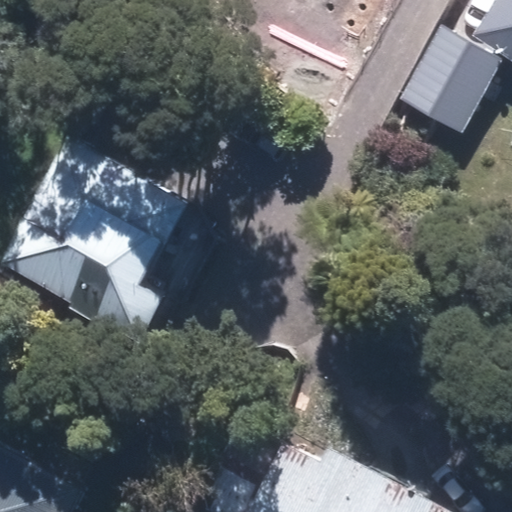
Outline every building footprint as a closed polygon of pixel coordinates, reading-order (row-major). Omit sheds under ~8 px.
[(246,0),(216,51),(266,81),(255,99),(317,136),(363,59),(310,28),(326,0),(246,0)] [(511,0),(497,0),(473,39),(511,63),(511,0)] [(443,46),(412,104),(448,123),(479,65),(443,46)] [(71,143),(0,263),(0,265),(138,346),(170,291),(150,279),(189,212),(71,143)] [(287,443),(250,511),(443,511),(326,450),(320,461),(287,443)] [(0,511),(69,511),(81,490),(0,446),(0,511)]
